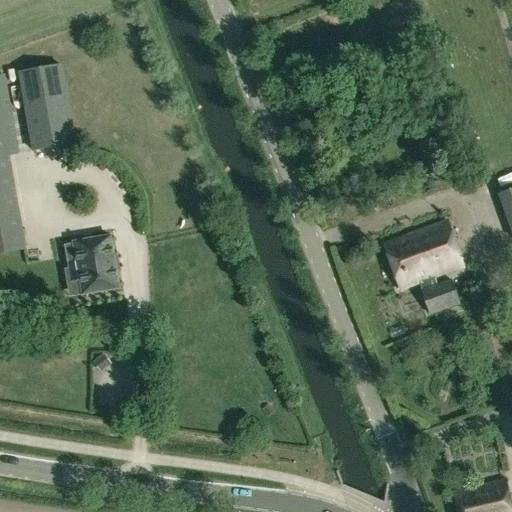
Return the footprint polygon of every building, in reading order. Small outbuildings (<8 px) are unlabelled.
[(53,59),(11,68),(28,143),(69,134),(53,59)] [(0,248),(28,243),(7,148),(16,146),(0,73),(0,248)] [(511,190),(502,194),(511,226),(511,190)] [(418,283),(435,277),(463,267),(447,223),(384,246),(400,290),(418,283)] [(87,269),(93,296),(128,289),(118,238),(82,245),(82,246),(73,248),(77,271),(87,269)] [(437,283),(435,277),(418,283),(429,316),(460,305),(451,279),(437,283)] [(105,362),(104,376),(121,378),(122,367),(139,369),(140,353),(106,350),(105,362)] [(458,511),(511,511),(505,481),(454,492),(458,511)]
